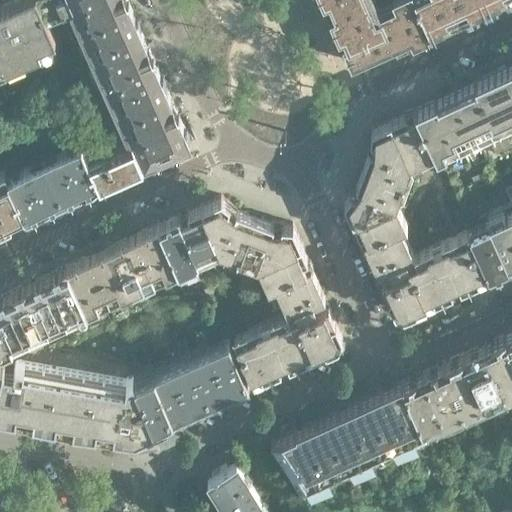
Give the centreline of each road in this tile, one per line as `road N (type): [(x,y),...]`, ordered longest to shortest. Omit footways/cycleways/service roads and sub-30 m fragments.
road 1 (residential): [(381,357),(167,459),(118,465)]
road 2 (residential): [(296,167),(348,95),(511,19)]
road 3 (residential): [(0,259),(234,147)]
road 4 (residential): [(296,167),(381,357)]
road 5 (residential): [(161,0),(234,147)]
road 6 (residential): [(511,305),(381,357)]
road 7 (residential): [(118,465),(0,442)]
